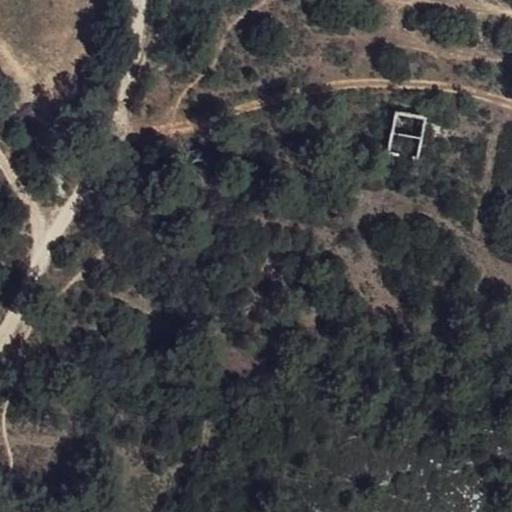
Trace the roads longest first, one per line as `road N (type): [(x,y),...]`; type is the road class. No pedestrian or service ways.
road 1 (track): [(511,89),(443,74),(369,77),(304,100),(245,102),(124,129)]
road 2 (track): [(0,357),(124,129),(159,0)]
road 3 (track): [(0,134),(61,240)]
